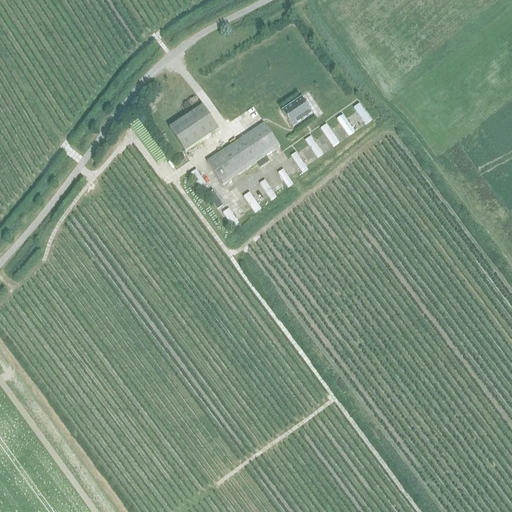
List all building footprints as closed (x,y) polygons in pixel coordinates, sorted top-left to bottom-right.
[(293,129),(313,116),(302,100),(282,113),(293,129)] [(354,110),(365,128),(371,124),(359,106),(354,110)] [(219,131),(218,130),(203,108),(170,130),(186,154),(219,131)] [(337,121),(349,139),(355,135),(343,117),(337,121)] [(223,187),(280,148),(264,125),(207,163),(223,187)] [(321,130),(333,149),(339,145),(327,126),(321,130)] [(305,143),(317,162),(323,158),(311,139),(305,143)] [(290,158),(302,177),(308,173),(296,154),(290,158)] [(191,175),(202,192),(208,188),(196,171),(191,175)] [(277,175),(288,191),(293,187),(283,171),(277,175)] [(259,186),(271,204),(276,200),(265,182),(259,186)] [(207,195),(218,212),(224,208),(212,191),(207,195)] [(244,198),(255,216),(261,212),(250,194),(244,198)] [(223,215),(235,232),(241,228),(229,211),(223,215)]
